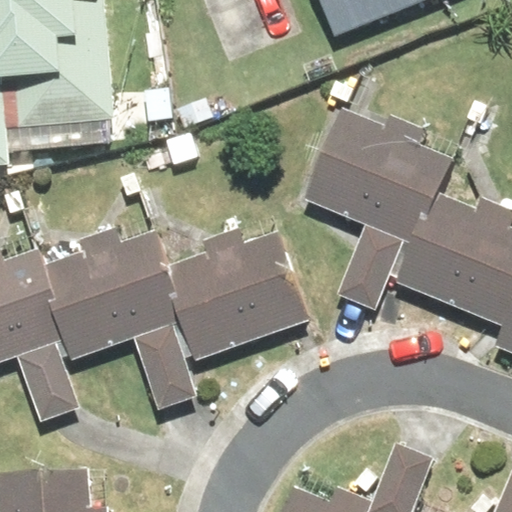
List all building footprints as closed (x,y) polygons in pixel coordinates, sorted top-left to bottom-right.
[(4,0),(0,0),(0,170),(19,169),(16,131),(133,121),(123,0),(116,0),(6,9),(4,0)] [(327,0),(344,44),(458,0),(327,0)] [(395,127),(351,109),(312,199),(375,226),(346,293),(389,310),(403,278),(511,324),(511,328),(505,346),(511,349),(511,219),(450,194),(466,157),(431,143),(435,133),(399,117),(395,127)] [(0,365),(29,356),(50,421),(89,409),(75,363),(149,340),(171,410),(210,397),(199,365),(331,323),(300,226),(255,240),(252,230),(215,242),(219,252),(180,264),(169,230),(133,242),(128,229),(92,240),(97,253),(55,267),(50,250),(15,261),(9,245),(0,247),(0,365)] [(309,483),(296,511),(511,511),(511,499),(506,511),(421,511),(422,511),(443,463),(407,448),(383,504),(347,489),(344,498),(309,483)] [(98,469),(5,474),(7,511),(116,511),(116,508),(101,509),(98,469)]
